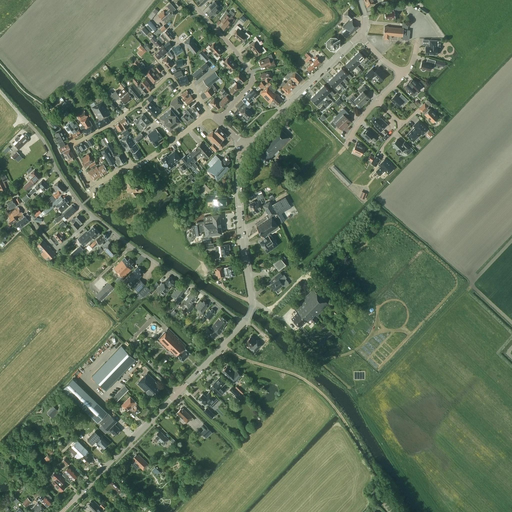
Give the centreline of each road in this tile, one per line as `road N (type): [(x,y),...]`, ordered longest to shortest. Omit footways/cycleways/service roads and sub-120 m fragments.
road 1 (tertiary): [(61,511),(243,323)]
road 2 (track): [(390,511),(390,494),(335,407),(292,373),(223,344)]
road 3 (residential): [(243,323),(93,217)]
road 4 (tertiary): [(243,323),(252,303),(238,180),(247,145)]
road 5 (tertiary): [(247,145),(359,35)]
road 6 (residential): [(217,120),(251,83),(249,73),(190,0)]
